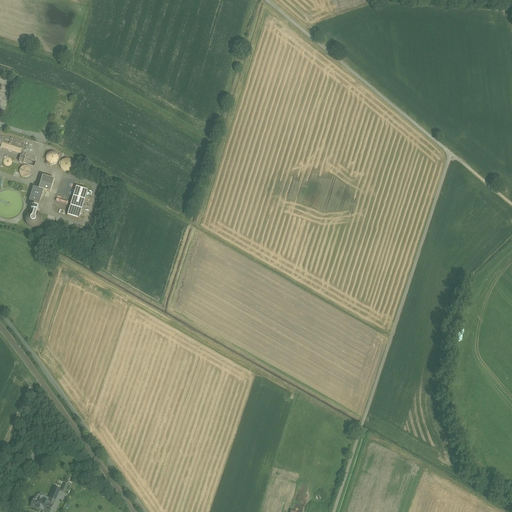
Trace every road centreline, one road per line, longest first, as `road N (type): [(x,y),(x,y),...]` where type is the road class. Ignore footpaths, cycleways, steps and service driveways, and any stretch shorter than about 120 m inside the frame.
road 1 (unclassified): [(266,0),(450,153),(333,511)]
road 2 (track): [(221,147),(196,224),(390,338)]
road 3 (unclassified): [(0,313),(145,511)]
road 4 (track): [(196,224),(46,139)]
road 5 (track): [(221,147),(264,0)]
